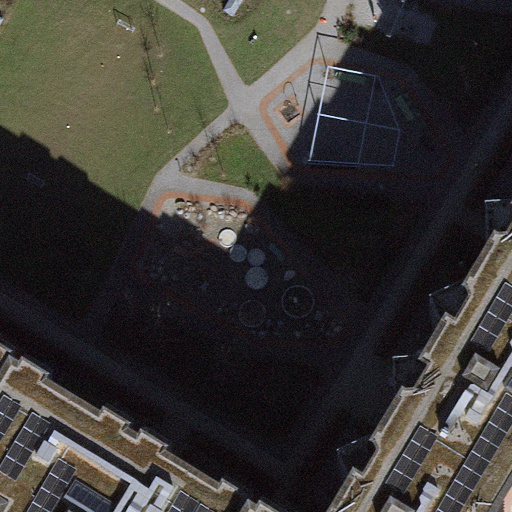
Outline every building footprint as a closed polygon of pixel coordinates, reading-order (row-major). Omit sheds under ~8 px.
[(511,232),(479,288),(511,307),(511,232)] [(395,427),(386,441),(504,511),(511,511),(511,307),(479,288),(395,427)] [(0,376),(0,408),(14,385),(0,376)] [(0,511),(224,511),(14,385),(0,408),(0,511)] [(504,511),(386,441),(344,511),(504,511)]
